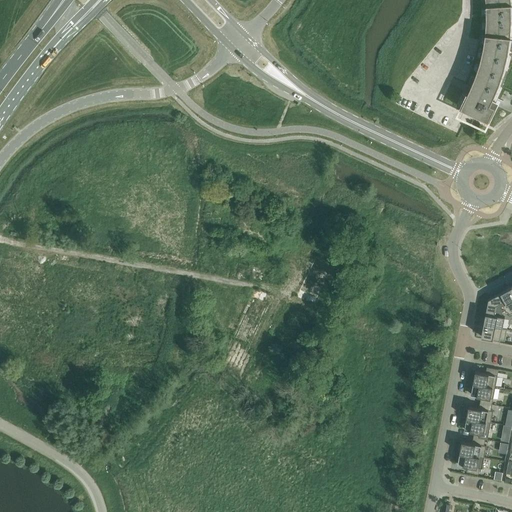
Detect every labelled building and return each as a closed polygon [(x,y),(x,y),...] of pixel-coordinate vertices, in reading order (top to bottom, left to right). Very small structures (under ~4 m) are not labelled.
[(511,5),(510,0),(485,0),(486,6),(486,20),(485,34),(483,47),(480,61),(476,74),(470,87),(471,87),(468,93),(464,90),(463,91),(467,93),(461,106),(457,104),(457,105),(488,120),(495,105),(486,101),(488,96),(493,98),(499,83),(504,68),(508,52),(511,37),(511,21),(511,5)] [(310,251),(298,293),(315,298),(326,256),(310,251)] [(233,263),(232,276),(241,277),(242,265),(233,263)] [(284,267),(268,272),(270,278),(277,276),(279,281),(288,278),(284,267)] [(488,299),(500,308),(507,304),(511,311),(511,310),(511,288),(511,287),(488,299)] [(488,299),(483,325),(502,328),(505,317),(501,316),(503,310),(500,308),(488,299)] [(144,373),(145,351),(160,352),(163,314),(111,310),(106,370),(144,373)] [(502,328),(483,325),(481,336),(505,341),(507,329),(502,328)] [(475,371),(473,382),(495,387),(498,369),(487,367),(486,373),(475,371)] [(495,387),(473,382),(471,394),(481,396),(480,402),(492,404),(495,387)] [(491,410),(492,404),(480,402),(479,408),(469,406),(466,417),(488,422),(491,422),(493,410),(491,410)] [(488,422),(466,417),(464,429),(474,431),(473,437),(485,439),(488,422)] [(484,445),(485,439),(473,437),(472,443),(462,441),(460,452),(484,457),(486,445),(484,445)] [(482,469),(484,457),(460,452),(457,464),(468,466),(467,472),(478,474),(480,468),(482,469)]
